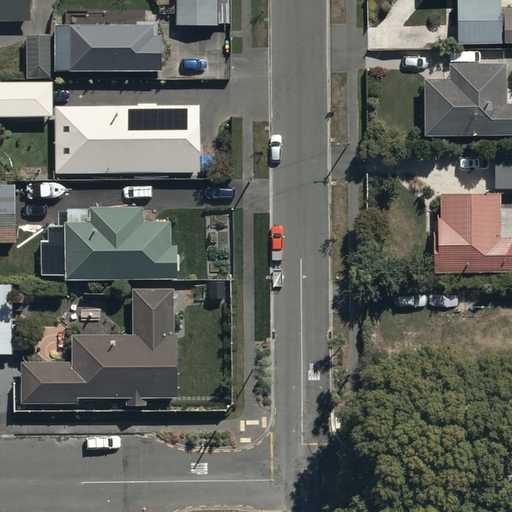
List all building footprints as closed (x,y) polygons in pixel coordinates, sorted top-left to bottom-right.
[(0,0),(0,16),(29,16),(28,0),(0,0)] [(175,0),(175,20),(229,20),(229,0),(175,0)] [(457,0),(457,37),(511,37),(511,4),(501,4),(501,0),(457,0)] [(54,19),(54,65),(159,65),(160,29),(151,29),(151,19),(54,19)] [(27,31),(27,73),(51,73),(51,32),(27,31)] [(423,73),(423,129),(511,128),(511,98),(505,99),(504,58),(449,58),(449,73),(423,73)] [(230,72),(199,72),(199,94),(230,94),(230,72)] [(0,80),(0,116),(54,116),(54,80),(0,80)] [(56,104),(56,173),(202,172),(202,103),(56,104)] [(0,123),(0,168),(16,169),(16,141),(4,141),(4,123),(0,123)] [(511,141),(494,141),(493,183),(511,183),(511,141)] [(0,181),(0,238),(14,238),(14,181),(0,181)] [(432,230),(432,265),(511,265),(511,232),(499,232),(499,187),(440,187),(440,211),(437,211),(437,230),(432,230)] [(64,270),(64,273),(176,273),(176,240),(169,240),(169,216),(141,216),(141,201),(91,201),(91,216),(65,217),(65,221),(47,221),(47,236),(40,236),(40,271),(64,270)] [(11,280),(0,279),(0,348),(12,348),(11,280)] [(132,329),(71,329),(71,356),(20,357),(20,399),(89,398),(89,392),(176,391),(175,328),(173,328),(172,282),(131,283),(132,329)]
